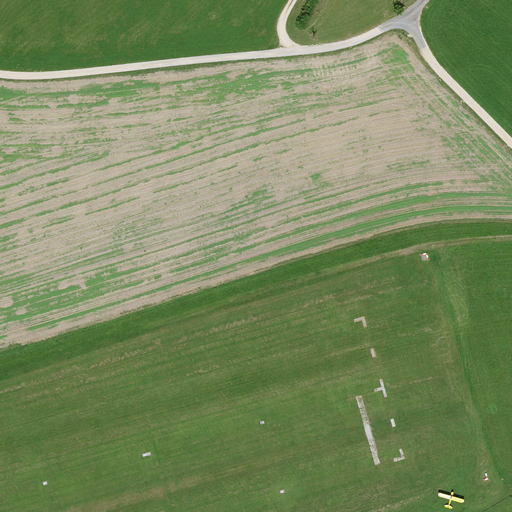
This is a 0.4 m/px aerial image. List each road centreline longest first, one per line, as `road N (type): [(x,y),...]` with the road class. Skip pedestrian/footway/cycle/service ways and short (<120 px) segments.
road 1 (track): [(0,74),(43,77),(336,46),(408,20),(423,53),(511,146)]
road 2 (track): [(511,238),(419,248),(162,318)]
